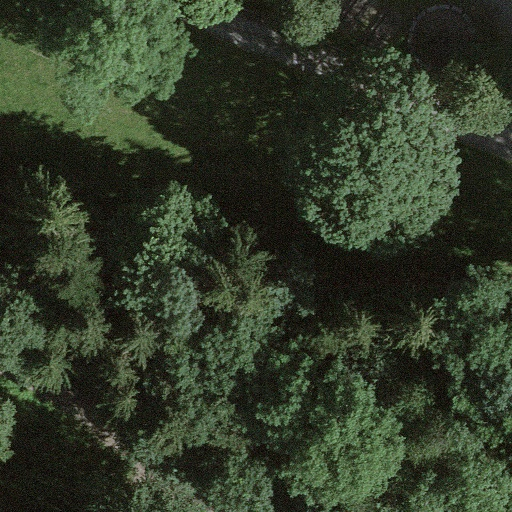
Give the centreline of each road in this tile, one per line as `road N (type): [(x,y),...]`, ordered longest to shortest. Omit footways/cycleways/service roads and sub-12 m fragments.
road 1 (track): [(154,0),(511,153)]
road 2 (track): [(0,372),(225,511)]
